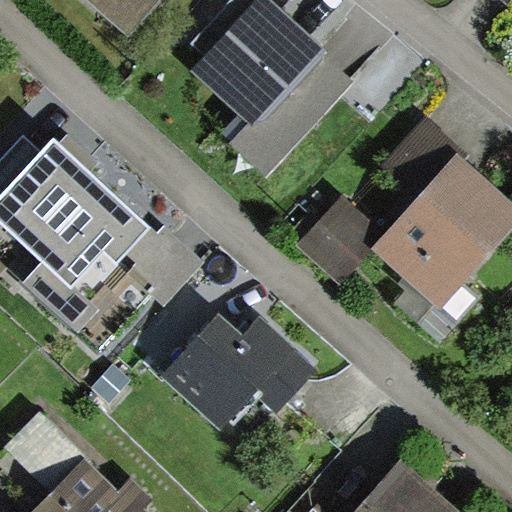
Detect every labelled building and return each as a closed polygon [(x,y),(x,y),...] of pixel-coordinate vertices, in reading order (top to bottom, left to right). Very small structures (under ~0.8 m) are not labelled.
[(81,0),(120,34),(150,0),(81,0)] [(268,0),(260,0),(196,71),(249,121),(255,126),(324,51),(268,0)] [(352,76),(324,51),(255,126),(249,121),(229,143),(263,174),(352,76)] [(458,150),(426,121),(384,165),(418,197),(458,150)] [(11,150),(0,161),(0,233),(39,271),(86,222),(109,244),(141,212),(67,142),(36,174),(11,150)] [(418,197),(374,249),(440,305),(511,221),(511,196),(458,150),(418,197)] [(342,199),(301,244),(343,282),(374,249),(384,238),(342,199)] [(189,253),(167,231),(130,269),(152,291),(189,253)] [(227,318),(169,380),(216,423),(257,379),(279,399),(312,363),(266,321),(250,339),(227,318)] [(79,451),(43,417),(11,451),(47,485),(79,451)] [(451,511),(456,507),(406,463),(361,511),(451,511)] [(137,511),(85,464),(39,511),(137,511)]
